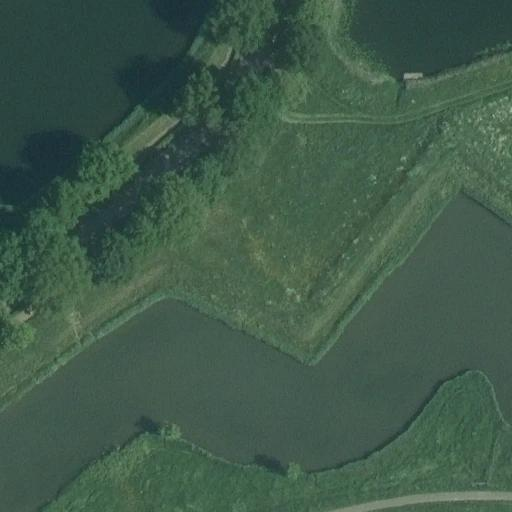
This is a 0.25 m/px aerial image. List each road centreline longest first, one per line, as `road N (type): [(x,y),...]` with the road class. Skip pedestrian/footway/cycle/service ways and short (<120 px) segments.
road 1 (tertiary): [(0,302),(227,107),(253,68),(276,0)]
road 2 (track): [(281,60),(355,113),(406,118),(511,86)]
